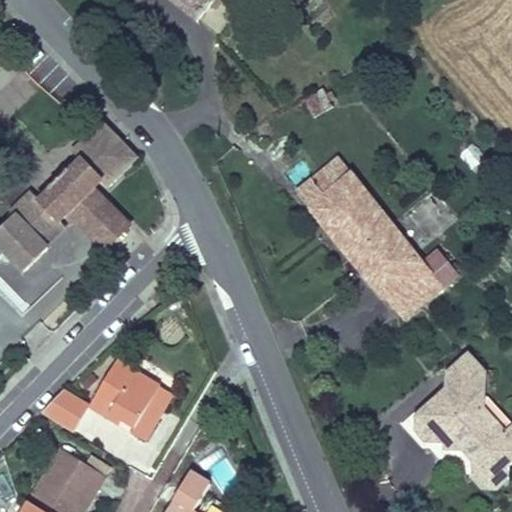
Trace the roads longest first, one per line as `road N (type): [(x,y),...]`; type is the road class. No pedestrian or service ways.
road 1 (residential): [(211,230),(330,511)]
road 2 (residential): [(30,0),(161,142),(211,230)]
road 3 (residential): [(211,230),(176,247),(0,424)]
